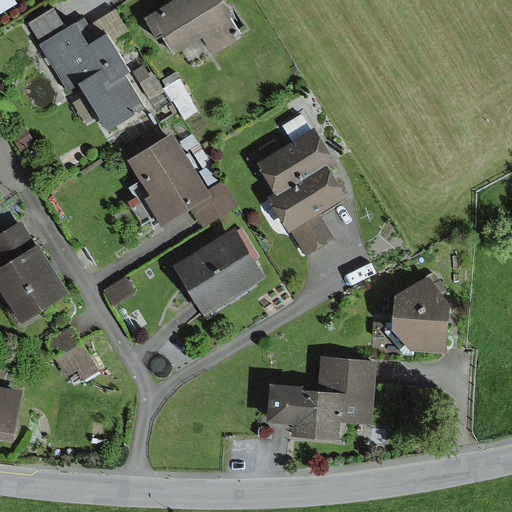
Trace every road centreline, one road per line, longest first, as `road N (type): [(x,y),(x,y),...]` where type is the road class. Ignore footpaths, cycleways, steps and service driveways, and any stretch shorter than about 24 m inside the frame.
road 1 (tertiary): [(135,494),(327,493),(511,460)]
road 2 (residential): [(135,494),(149,398),(10,162)]
road 3 (tertiary): [(0,483),(135,494)]
